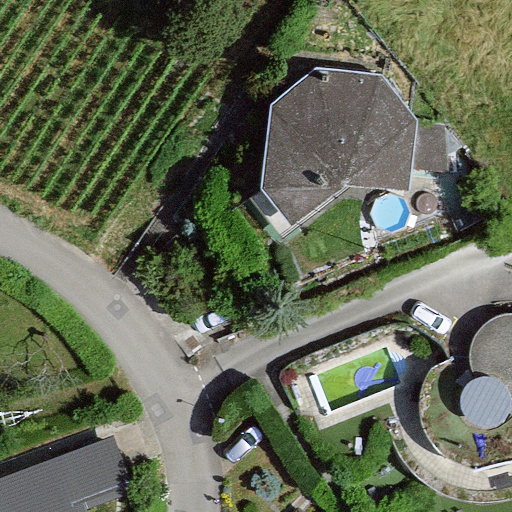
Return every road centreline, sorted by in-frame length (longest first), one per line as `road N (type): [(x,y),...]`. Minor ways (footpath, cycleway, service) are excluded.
road 1 (residential): [(166,387),(511,239)]
road 2 (residential): [(166,387),(111,312),(0,235)]
road 3 (residential): [(190,511),(191,467),(166,387)]
